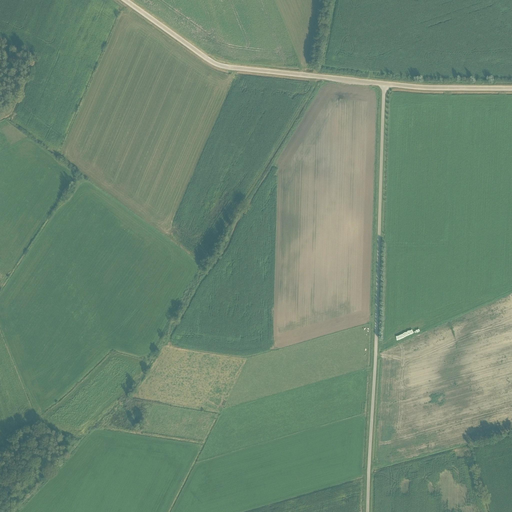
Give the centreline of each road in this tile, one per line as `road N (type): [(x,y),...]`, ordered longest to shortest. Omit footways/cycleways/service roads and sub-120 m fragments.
road 1 (unclassified): [(383,84),(367,511)]
road 2 (unclassified): [(383,84),(220,66),(124,0)]
road 3 (unclassified): [(511,88),(383,84)]
